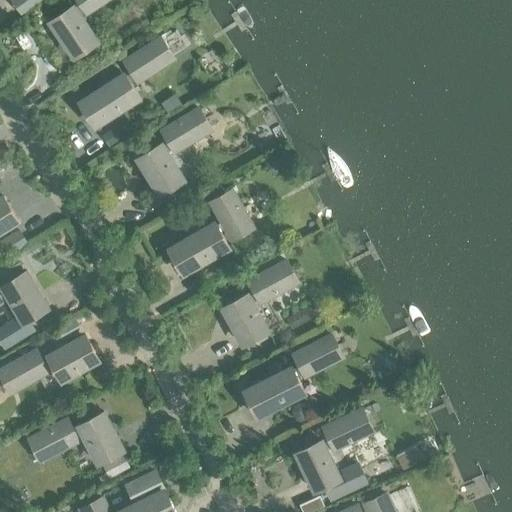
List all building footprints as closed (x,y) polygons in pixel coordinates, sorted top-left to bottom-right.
[(12,0),(13,0),(21,12),(37,0),(12,0)] [(78,0),(80,3),(74,7),(73,6),(50,22),(74,57),(97,41),(79,14),(85,10),(86,12),(103,0),(78,0)] [(161,39),(125,62),(132,72),(125,76),(124,74),(80,102),(95,126),(139,97),(130,82),(136,78),(137,80),(173,57),(161,39)] [(199,109),(163,131),(169,141),(163,145),(162,143),(138,158),(160,194),(184,180),(167,152),(173,148),(174,150),(210,128),(199,109)] [(121,122),(102,134),(109,146),(128,134),(121,122)] [(190,181),(166,196),(175,210),(198,194),(190,181)] [(233,238),(252,227),(231,191),(212,202),(223,221),(216,225),(215,223),(169,249),(184,273),(229,247),(220,232),(227,228),(233,238)] [(3,197),(0,198),(0,231),(18,221),(3,197)] [(19,229),(3,239),(12,252),(28,242),(19,229)] [(16,256),(0,265),(0,272),(5,280),(24,269),(16,256)] [(287,261),(249,282),(255,292),(249,295),(248,294),(223,307),(243,344),(268,331),(253,303),(259,299),(260,301),(297,280),(287,261)] [(19,315),(23,322),(29,319),(48,308),(26,271),(2,286),(3,287),(0,288),(0,300),(2,300),(1,298),(7,294),(19,315)] [(303,308),(286,318),(292,328),(309,319),(303,308)] [(19,315),(0,326),(0,341),(4,348),(35,330),(29,319),(23,322),(19,315)] [(57,329),(63,341),(81,331),(74,319),(57,329)] [(62,380),(99,360),(85,335),(48,356),(49,358),(42,361),(37,351),(0,371),(0,372),(10,391),(47,370),(46,369),(53,365),(62,380)] [(332,336),(294,355),(300,366),(292,369),(291,367),(245,391),(258,416),(304,392),(296,376),(303,373),(304,375),(342,355),(332,336)] [(293,407),(292,412),(294,417),(296,420),(302,422),(306,420),(308,414),(307,410),(303,405),(298,404),(293,407)] [(333,448),(372,429),(362,410),(324,428),(329,439),(322,442),(322,440),(296,452),(314,490),(340,478),(326,449),(332,446),(333,448)] [(83,434),(98,463),(123,450),(103,412),(78,425),(79,427),(73,430),(67,420),(30,439),(40,459),(78,439),(77,437),(83,434)] [(122,454),(103,464),(109,476),(128,466),(122,454)] [(174,511),(155,472),(126,486),(135,504),(117,511),(107,511),(101,498),(81,508),(83,511),(174,511)] [(393,511),(385,494),(365,503),(369,511),(360,511),(357,505),(340,511),(393,511)] [(320,495),(299,504),(302,511),(311,511),(325,506),(320,495)]
